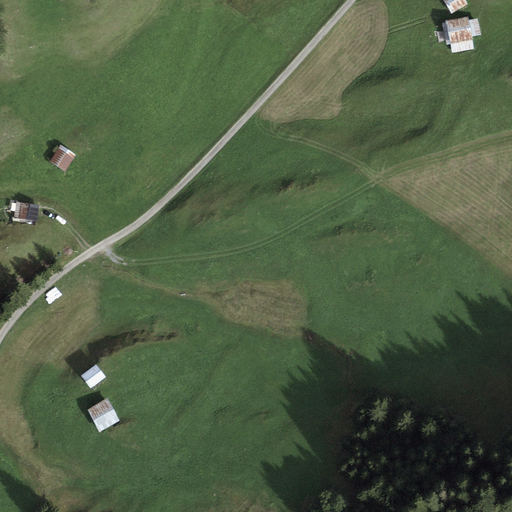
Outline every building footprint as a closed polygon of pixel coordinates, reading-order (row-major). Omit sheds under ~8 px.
[(467,4),(464,0),(443,0),(452,13),(467,4)] [(474,49),(468,17),(446,21),(452,53),(474,49)] [(76,155),(61,145),(50,162),(65,172),(76,155)] [(39,205),(16,202),(14,218),(37,221),(39,205)] [(106,377),(96,365),(81,376),(90,389),(106,377)] [(120,421),(107,398),(87,410),(100,432),(120,421)]
